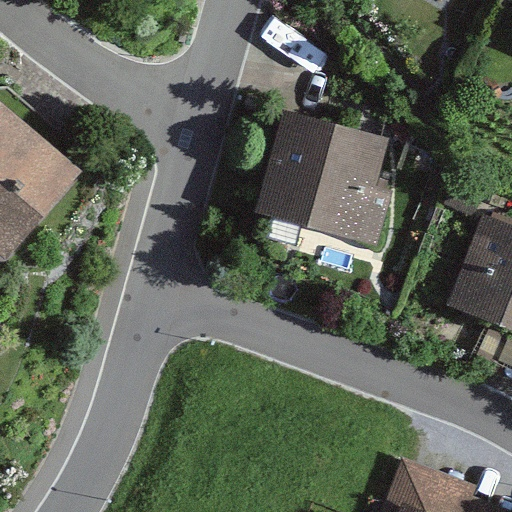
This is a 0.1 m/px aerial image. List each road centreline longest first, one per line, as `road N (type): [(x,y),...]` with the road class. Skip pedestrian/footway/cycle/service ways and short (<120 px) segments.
road 1 (residential): [(154,297),(404,383),(511,438)]
road 2 (residential): [(196,135),(0,0)]
road 3 (residential): [(74,511),(129,385),(154,297)]
road 4 (residential): [(154,297),(196,135)]
road 5 (residential): [(196,135),(236,0)]
